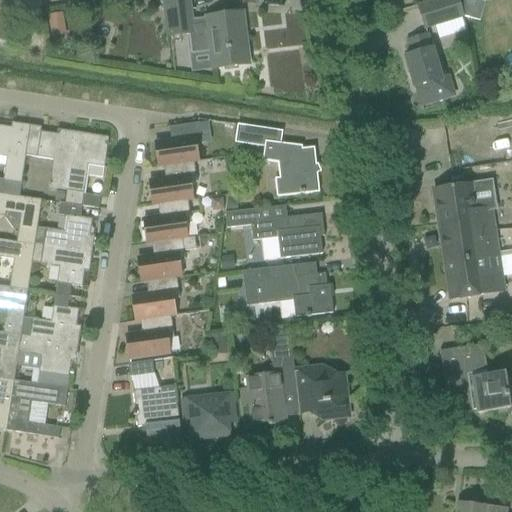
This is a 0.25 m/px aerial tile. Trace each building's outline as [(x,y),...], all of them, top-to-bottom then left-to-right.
[(241,15),(207,19),(208,23),(192,25),(191,21),(190,15),(188,0),(163,0),(168,36),(186,34),(188,34),(191,55),(211,52),(213,69),(247,65),(241,15)] [(457,0),(438,0),(416,6),(423,31),(463,19),(457,0)] [(63,14),(49,17),(52,32),(66,30),(63,14)] [(431,50),(427,35),(407,41),(411,55),(404,58),(413,89),(416,88),(418,96),(415,102),(421,106),(455,95),(449,75),(440,78),(431,49),(431,50)] [(0,127),(0,158),(6,159),(5,167),(3,181),(0,180),(0,195),(19,198),(21,185),(25,157),(30,127),(11,124),(11,129),(0,127)] [(202,145),(199,124),(169,129),(169,130),(174,130),(176,140),(154,143),(158,168),(168,167),(168,166),(193,163),(198,162),(196,146),(202,145)] [(258,148),(261,129),(237,126),(234,144),(258,148)] [(30,127),(25,157),(52,161),(48,189),(65,192),(66,192),(75,134),(57,131),(56,136),(40,134),(41,129),(30,127)] [(65,192),(63,205),(82,208),(82,203),(84,192),(84,191),(86,177),(102,179),(104,169),(108,144),(106,143),(106,139),(75,134),(66,192),(65,192)] [(265,143),(263,162),(268,163),(278,164),(279,180),(275,180),(277,198),(299,196),(319,194),(317,174),(314,168),(316,167),(314,149),(302,150),(302,147),(265,143)] [(196,184),(193,163),(168,166),(168,167),(170,179),(149,182),(152,207),(162,205),(188,201),(188,202),(193,201),(190,185),(196,184)] [(461,187),(433,191),(440,240),(444,264),(449,300),(481,296),(502,293),(500,278),(496,254),(496,251),(493,232),(490,210),(492,209),(488,184),(471,187),(470,186),(461,187)] [(0,195),(0,217),(5,218),(6,214),(20,216),(16,244),(34,247),(36,229),(41,201),(19,198),(0,195)] [(189,214),(188,202),(188,201),(162,205),(164,217),(143,220),(146,245),(156,244),(156,243),(182,240),(187,240),(184,223),(191,222),(189,214)] [(36,229),(34,247),(92,255),(94,238),(90,237),(92,221),(80,219),(82,208),(63,205),(60,204),(58,216),(66,218),(64,233),(36,229)] [(323,230),(321,215),(260,222),(259,210),(225,214),(226,230),(250,227),(252,242),(261,241),(263,262),(322,255),(319,231),(323,230)] [(185,261),(184,252),(195,250),(194,239),(187,240),(182,240),(156,243),(156,244),(158,256),(137,259),(141,284),(151,283),(151,282),(176,278),(176,279),(181,278),(179,262),(185,261)] [(0,241),(0,259),(14,261),(9,289),(9,290),(27,292),(31,264),(34,247),(16,244),(0,241)] [(34,247),(31,264),(59,268),(56,285),(55,296),(69,298),(71,286),(82,288),(84,272),(89,273),(92,255),(34,247)] [(328,299),(325,275),(295,279),(293,267),(242,272),(246,307),(293,302),(294,319),(333,315),(331,298),(328,299)] [(179,299),(176,279),(176,278),(151,282),(151,283),(152,294),(131,297),(135,323),(145,321),(170,317),(171,317),(175,317),(173,300),(179,299)] [(0,309),(6,310),(2,334),(2,335),(20,337),(21,336),(23,319),(27,292),(9,290),(9,289),(0,287),(0,309)] [(23,319),(21,336),(29,337),(29,338),(78,345),(81,328),(76,327),(78,311),(67,309),(69,298),(55,296),(53,307),(51,323),(32,320),(23,319)] [(170,355),(167,339),(173,338),(171,317),(170,317),(145,321),(147,333),(126,336),(129,361),(170,355)] [(282,396),(295,394),(296,394),(294,373),(288,327),(267,330),(273,375),(246,378),(248,390),(242,391),(243,406),(249,405),(252,426),(268,424),(268,426),(286,424),(282,396)] [(0,333),(0,380),(13,382),(14,382),(18,354),(20,337),(2,335),(2,334),(0,333)] [(20,337),(18,354),(41,358),(38,374),(48,376),(68,379),(71,362),(75,363),(78,345),(29,338),(29,337),(21,336),(20,337)] [(224,337),(209,339),(210,356),(225,355),(224,337)] [(483,346),(459,350),(439,353),(448,408),(459,414),(477,412),(477,415),(509,410),(510,416),(511,415),(511,388),(507,389),(505,373),(487,376),(483,346)] [(152,362),(148,362),(128,365),(130,378),(154,375),(152,362)] [(318,370),(294,373),(296,394),(295,394),(298,417),(299,416),(299,415),(323,412),(324,420),(348,417),(343,375),(319,378),(318,370)] [(0,431),(6,432),(13,382),(0,380),(0,431)] [(13,382),(6,432),(34,436),(58,440),(59,429),(36,426),(28,424),(31,403),(65,408),(67,390),(39,386),(14,382),(13,382)] [(174,388),(154,390),(134,392),(134,390),(132,390),(135,412),(133,412),(133,417),(135,416),(137,428),(145,427),(147,446),(181,442),(175,385),(173,386),(174,388)] [(235,424),(233,404),(232,396),(182,401),(184,422),(198,420),(200,440),(229,437),(228,425),(235,424)]
